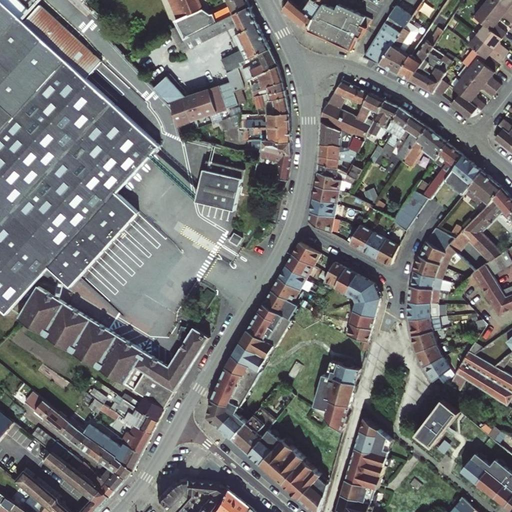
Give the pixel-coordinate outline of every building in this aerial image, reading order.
[(162,146),(88,79),(100,66),(85,50),(87,48),(42,5),(26,22),(1,0),(0,0),(0,306),(8,314),(51,268),(62,277),(66,281),(72,287),(140,213),(119,193),(162,146)] [(187,17),(179,0),(170,0),(178,20),(179,20),(187,17)] [(176,22),(178,26),(185,40),(200,32),(251,6),(250,6),(248,0),(222,0),(225,9),(215,14),(211,15),(204,10),(187,17),(179,20),(178,20),(176,21),(176,22)] [(179,0),(187,17),(204,10),(199,0),(179,0)] [(311,0),(305,10),(293,0),(291,0),(285,10),(309,30),(316,17),(326,3),(327,0),(311,0)] [(489,0),(484,6),(501,20),(504,17),(506,16),(511,20),(511,11),(497,0),(489,0)] [(511,0),(497,0),(511,11),(511,0)] [(335,42),(353,50),(357,41),(356,41),(359,35),(362,36),(365,32),(366,32),(374,19),(341,3),(338,9),(326,3),(316,17),(309,30),(335,42)] [(410,22),(415,16),(398,5),(366,56),(383,63),(410,22)] [(242,63),(246,61),(259,55),(271,49),(271,48),(251,6),(200,32),(205,42),(238,25),(242,32),(234,36),(241,50),(221,60),(228,74),(239,69),(240,68),(243,65),(242,63)] [(499,22),(501,20),(484,6),(476,16),(487,24),(504,38),(508,32),(499,25),(499,22)] [(383,63),(401,73),(413,55),(407,52),(420,31),(420,28),(410,22),(383,63)] [(504,38),(487,24),(479,34),(506,56),(511,51),(502,44),(502,41),(504,38)] [(178,26),(172,30),(184,53),(205,42),(200,32),(185,40),(178,26)] [(431,52),(435,46),(446,30),(440,26),(430,41),(428,39),(417,56),(413,54),(413,55),(401,73),(413,80),(421,68),(431,52)] [(479,34),(470,44),(488,58),(491,54),(494,54),(502,61),(506,56),(479,34)] [(471,68),(498,90),(503,85),(494,77),(494,74),(496,72),(484,63),(488,58),(470,44),(467,48),(479,58),(471,68)] [(87,48),(85,50),(100,66),(103,62),(87,48)] [(258,76),(279,66),(278,66),(271,49),(259,55),(261,61),(243,70),(248,81),(258,76)] [(425,87),(447,54),(444,52),(440,58),(431,52),(421,68),(413,80),(425,87)] [(447,54),(425,87),(436,92),(437,90),(444,78),(455,60),(447,54)] [(251,86),(254,92),(284,82),(279,66),(258,76),(260,83),(251,86)] [(494,95),(498,90),(471,68),(464,78),(481,92),(483,88),(486,88),(494,95)] [(173,103),(180,125),(234,107),(240,105),(236,92),(242,90),(246,89),(239,69),(228,74),(231,83),(189,97),(186,94),(187,92),(171,75),(156,89),(170,104),(173,103)] [(444,78),(437,90),(443,95),(451,84),(444,78)] [(462,93),(479,107),(483,110),(487,104),(479,97),(479,94),(481,92),(464,78),(456,88),(462,93)] [(347,97),(361,104),(365,106),(372,93),(345,80),(336,93),(330,104),(342,109),(347,97)] [(279,92),(286,90),(284,83),(284,82),(254,92),(253,92),(255,97),(267,95),(270,94),(279,92)] [(236,92),(240,105),(246,102),(242,90),(236,92)] [(268,114),(291,113),(286,90),(279,92),(270,94),(271,99),(271,101),(268,101),(267,95),(255,97),(260,115),(268,114)] [(373,125),(375,121),(369,119),(373,110),(380,113),(387,100),(372,93),(365,106),(359,117),(358,118),(373,125)] [(462,93),(454,103),(471,117),(479,107),(462,93)] [(389,130),(402,107),(387,100),(380,113),(375,121),(373,125),(368,135),(372,137),(373,134),(378,136),(382,128),(388,131),(389,130)] [(358,118),(359,117),(356,116),(342,109),(330,104),(324,115),(324,121),(365,141),(368,135),(373,125),(358,118)] [(359,117),(365,106),(361,104),(356,116),(359,117)] [(406,129),(414,116),(402,107),(389,130),(395,133),(385,149),(379,146),(377,150),(389,159),(404,136),(408,130),(406,129)] [(248,128),(255,128),(291,127),(291,113),(268,114),(269,122),(265,122),(264,121),(247,121),(247,128),(248,128)] [(240,136),(241,128),(241,114),(229,118),(230,137),(240,136)] [(429,126),(414,116),(406,129),(408,130),(404,136),(408,139),(398,156),(404,160),(414,146),(429,126)] [(506,128),(511,132),(511,123),(505,118),(501,124),(506,128)] [(350,148),(360,152),(365,141),(324,121),(322,144),(350,148)] [(414,146),(404,160),(412,165),(424,149),(437,160),(449,143),(429,126),(414,146)] [(283,143),(293,141),(291,128),(291,127),(255,128),(256,134),(270,135),(270,140),(277,140),(283,143)] [(511,150),(511,132),(506,128),(497,138),(511,150)] [(247,150),(261,149),(264,149),(293,155),(293,141),(283,143),(277,140),(270,140),(269,139),(264,140),(264,143),(258,143),(258,146),(247,146),(247,150)] [(449,143),(437,160),(415,190),(431,198),(434,200),(448,179),(465,155),(449,143)] [(357,158),(360,152),(350,148),(322,144),(321,156),(343,160),(351,163),(355,163),(357,158)] [(277,178),(279,179),(287,180),(290,181),(293,155),(264,149),(261,149),(259,157),(278,161),(276,170),(278,170),(276,177),(262,174),(261,179),(276,182),(277,178)] [(484,171),(465,155),(448,179),(466,194),(467,192),(484,171)] [(342,169),(343,160),(321,156),(320,164),(342,169)] [(355,163),(366,168),(369,163),(357,158),(355,163)] [(246,170),(209,160),(207,160),(198,201),(236,210),(246,170)] [(350,173),(360,179),(366,168),(355,163),(351,163),(351,166),(353,167),(350,173)] [(350,173),(342,169),(320,164),(320,171),(342,177),(356,185),(360,179),(350,173)] [(342,177),(320,171),(319,178),(312,221),(334,233),(342,190),(340,189),(342,177)] [(490,205),(503,187),(484,171),(467,192),(473,197),(472,197),(477,201),(474,205),(482,213),(490,205)] [(287,180),(279,179),(273,209),(281,210),(287,180)] [(463,232),(472,241),(487,256),(491,262),(495,259),(502,254),(503,254),(482,232),(502,213),(505,216),(508,214),(511,217),(511,216),(511,196),(503,187),(490,205),(482,213),(465,230),(463,232)] [(431,198),(415,190),(411,197),(426,207),(431,198)] [(411,197),(406,203),(421,213),(426,207),(411,197)] [(406,203),(402,210),(417,220),(421,213),(406,203)] [(402,210),(397,217),(412,227),(417,220),(402,210)] [(397,217),(395,221),(409,231),(412,227),(397,217)] [(363,224),(352,243),(365,251),(376,231),(363,224)] [(463,232),(465,230),(457,226),(452,235),(457,238),(463,232)] [(438,228),(433,235),(450,245),(451,244),(457,238),(452,235),(438,228)] [(376,231),(365,251),(378,258),(389,238),(376,231)] [(460,253),(472,241),(463,232),(457,238),(451,244),(460,253)] [(433,235),(428,242),(444,251),(450,245),(433,235)] [(389,238),(378,258),(391,265),(395,265),(402,247),(389,238)] [(444,251),(428,242),(421,256),(449,268),(454,258),(444,251)] [(306,243),(276,291),(297,302),(327,255),(306,243)] [(494,275),(502,270),(509,266),(502,254),(495,259),(491,262),(487,265),(494,275)] [(421,256),(416,271),(445,279),(449,268),(421,256)] [(473,266),(478,270),(487,265),(491,262),(487,256),(473,266)] [(350,336),(370,342),(372,337),(386,299),(380,284),(341,262),(330,282),(360,299),(362,303),(350,336)] [(511,294),(507,296),(494,275),(487,265),(478,270),(476,273),(501,314),(511,309),(511,294)] [(416,271),(412,286),(442,291),(452,293),(454,282),(445,279),(416,271)] [(58,298),(62,300),(66,281),(62,277),(58,298)] [(412,286),(411,302),(433,303),(441,304),(442,291),(412,286)] [(138,367),(177,391),(211,338),(196,328),(182,349),(180,353),(171,367),(62,300),(58,298),(40,287),(20,318),(128,384),(138,367)] [(235,439),(250,422),(238,412),(240,403),(241,404),(263,370),(262,369),(277,344),(279,345),(296,320),(294,319),(303,306),(297,302),(276,291),(268,304),(248,334),(229,367),(214,399),(210,417),(235,439)] [(411,316),(411,319),(433,317),(433,303),(411,302),(411,316)] [(411,319),(414,336),(435,331),(433,317),(411,319)] [(414,336),(419,352),(439,344),(435,331),(414,336)] [(182,349),(175,341),(173,344),(176,347),(175,348),(180,353),(182,349)] [(476,354),(486,348),(477,342),(471,351),(476,354)] [(419,352),(426,367),(445,357),(439,344),(419,352)] [(471,351),(458,373),(509,406),(511,401),(511,375),(504,371),(497,366),(476,354),(471,351)] [(511,356),(510,356),(497,366),(504,371),(511,357),(511,356)] [(445,357),(426,367),(435,382),(452,368),(445,357)] [(345,431),(363,368),(330,359),(316,407),(345,431)] [(140,391),(146,395),(163,406),(167,408),(177,391),(138,367),(128,384),(140,391)] [(13,373),(8,380),(18,388),(23,381),(13,373)] [(18,389),(13,395),(18,399),(23,393),(18,389)] [(121,415),(125,417),(136,424),(136,425),(153,435),(161,421),(125,399),(122,404),(110,397),(109,400),(92,389),(88,393),(105,405),(106,405),(117,413),(121,415)] [(46,418),(55,407),(35,391),(30,398),(27,402),(46,418)] [(23,393),(18,399),(25,404),(27,402),(30,398),(23,393)] [(105,405),(88,393),(82,402),(95,410),(100,414),(103,410),(106,405),(105,405)] [(124,398),(125,399),(161,421),(166,410),(167,408),(163,406),(146,395),(141,404),(127,394),(124,398)] [(462,412),(446,399),(419,432),(435,444),(462,412)] [(106,405),(103,410),(118,420),(121,415),(117,413),(106,405)] [(55,425),(64,415),(61,412),(61,411),(55,407),(46,418),(55,425)] [(70,419),(72,416),(63,408),(61,411),(61,412),(64,415),(70,419)] [(0,442),(16,422),(0,409),(0,442)] [(100,414),(95,410),(92,415),(96,418),(100,414)] [(275,423),(259,411),(250,422),(235,439),(251,453),(270,429),(275,423)] [(119,457),(129,464),(136,469),(139,464),(144,454),(125,444),(123,448),(92,425),(91,425),(75,412),(72,416),(70,419),(73,422),(82,430),(91,436),(100,443),(101,444),(109,450),(119,457)] [(64,432),(73,422),(70,419),(64,415),(55,425),(64,432)] [(121,422),(133,429),(136,424),(125,417),(121,422)] [(367,417),(340,511),(375,511),(396,441),(367,417)] [(82,430),(73,422),(64,432),(73,439),(82,430)] [(126,442),(125,444),(144,454),(153,435),(136,425),(133,430),(131,434),(128,433),(123,440),(126,442)] [(42,442),(48,434),(39,427),(36,430),(37,430),(38,432),(40,433),(36,437),(42,442)] [(270,429),(251,453),(263,463),(317,511),(321,511),(330,483),(321,476),(324,473),(307,458),(308,457),(285,437),(283,440),(270,429)] [(83,447),(91,436),(82,430),(73,439),(83,447)] [(51,449),(57,441),(48,434),(42,442),(51,449)] [(92,453),(100,443),(91,436),(83,447),(92,453)] [(446,439),(439,448),(444,451),(451,443),(446,439)] [(60,456),(66,448),(57,441),(51,449),(55,452),(60,456)] [(92,453),(101,460),(107,453),(109,450),(101,444),(100,443),(92,453)] [(71,463),(76,456),(66,448),(60,456),(70,464),(71,463)] [(101,460),(111,467),(116,460),(119,457),(109,450),(107,453),(101,460)] [(35,495),(55,511),(98,511),(113,496),(79,469),(71,463),(70,464),(60,456),(55,452),(48,461),(95,499),(82,511),(73,511),(62,502),(61,499),(39,481),(37,481),(20,467),(12,476),(35,495)] [(464,471),(511,509),(511,479),(478,453),(465,466),(464,471)] [(79,469),(84,462),(76,456),(71,463),(79,469)] [(116,460),(111,467),(127,480),(136,469),(129,464),(119,457),(116,460)] [(84,462),(79,469),(113,496),(118,491),(103,478),(94,470),(84,462)] [(103,478),(118,491),(125,483),(127,480),(111,467),(109,470),(103,478)] [(182,480),(178,482),(175,484),(170,489),(160,499),(174,511),(212,511),(213,511),(227,487),(218,482),(187,479),(182,480)] [(213,511),(212,511),(241,511),(248,504),(227,487),(213,511)] [(0,508),(4,504),(13,511),(29,511),(24,508),(1,491),(0,490),(0,508)] [(55,511),(35,495),(24,508),(29,511),(55,511)] [(480,511),(477,509),(474,511),(459,511),(469,502),(464,498),(451,511),(480,511)]
